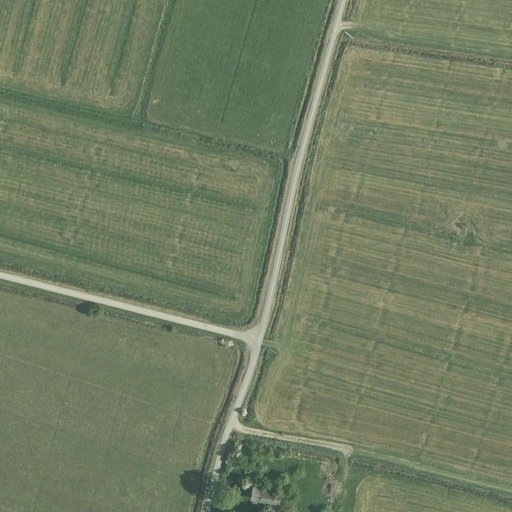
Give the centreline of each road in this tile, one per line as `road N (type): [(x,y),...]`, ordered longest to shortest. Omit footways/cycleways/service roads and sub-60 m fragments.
road 1 (unclassified): [(260,340),(342,0)]
road 2 (unclassified): [(260,340),(0,274)]
road 3 (unclassified): [(204,511),(260,340)]
